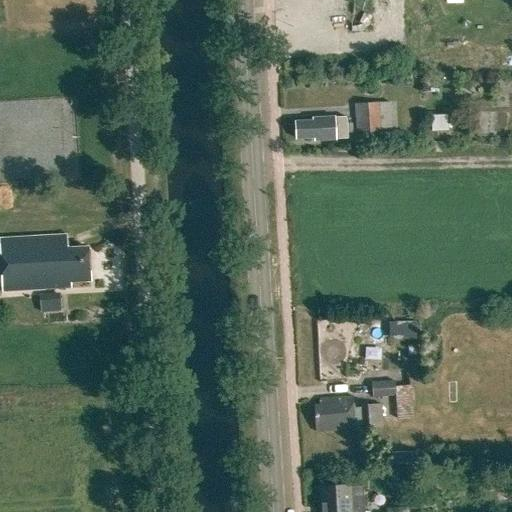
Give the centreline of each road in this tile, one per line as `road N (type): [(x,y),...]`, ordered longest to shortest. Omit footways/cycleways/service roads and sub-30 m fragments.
road 1 (unclassified): [(157,511),(125,0)]
road 2 (secondary): [(273,511),(242,0)]
